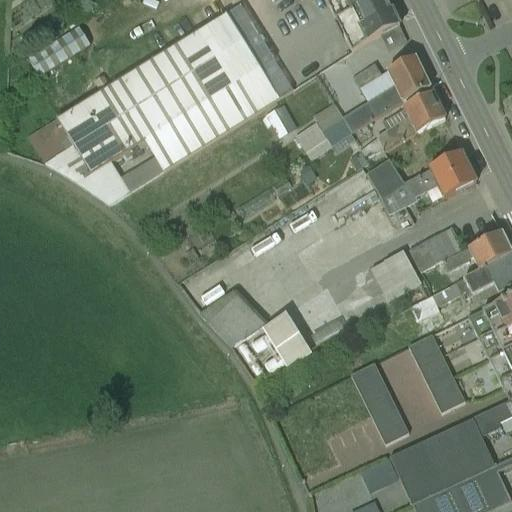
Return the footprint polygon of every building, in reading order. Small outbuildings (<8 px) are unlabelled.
[(368,45),(399,30),(387,7),(383,0),(323,0),(339,31),(351,55),(368,45)] [(239,9),(55,124),(92,182),(147,148),(164,175),(293,94),(239,9)] [(96,35),(79,46),(94,68),(111,57),(96,35)] [(408,106),(435,93),(421,62),(393,75),(408,106)] [(406,116),(418,143),(450,128),(438,102),(406,116)] [(429,166),(461,151),(450,128),(418,143),(429,166)] [(395,144),(364,154),(369,171),(400,160),(395,144)] [(447,206),(481,189),(466,158),(431,175),(447,206)] [(356,198),(369,196),(367,183),(354,185),(356,198)] [(343,215),(358,205),(353,197),(337,207),(343,215)] [(283,252),(305,243),(301,233),(279,243),(283,252)] [(470,254),(482,278),(511,262),(511,251),(505,236),(470,254)] [(387,276),(403,312),(439,295),(422,259),(387,276)] [(495,305),(511,296),(511,262),(482,278),(495,305)] [(423,313),(432,329),(455,317),(445,300),(423,313)] [(333,371),(311,326),(278,341),(258,301),(218,321),(246,379),(264,370),(273,388),(301,374),(306,384),(333,371)] [(507,335),(511,332),(511,304),(497,312),(507,335)] [(511,416),(509,409),(391,465),(413,511),(499,511),(511,506),(511,500),(485,442),(511,429),(511,416)]
